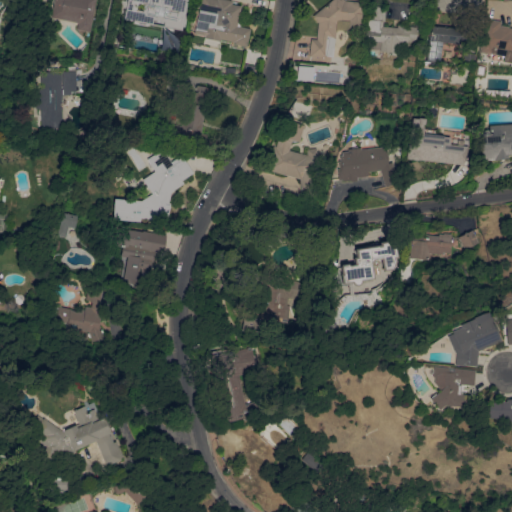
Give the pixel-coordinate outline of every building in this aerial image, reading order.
[(95,0),(89,32),(76,29),(77,22),(49,17),(52,0),(95,0)] [(123,19),(125,8),(118,7),(119,0),(186,0),(186,4),(189,4),(187,12),(184,12),(184,14),(187,15),(185,27),(182,26),(181,30),(123,19)] [(219,40),(203,37),(204,35),(193,33),(200,0),(232,0),(233,2),(232,4),(240,6),(239,15),(240,15),(238,23),(239,24),(240,26),(250,28),(247,46),(233,44),(233,41),(219,39),(219,40)] [(330,0),(345,0),(363,2),(360,31),(348,30),(349,20),(342,19),(336,24),(334,57),(327,56),(326,57),(309,56),(311,39),(317,39),(318,22),(312,15),(330,0)] [(397,27),(397,25),(417,26),(416,42),(408,42),(407,46),(400,45),(400,55),(393,54),(394,52),(380,51),(381,49),(371,48),(372,41),(362,40),(362,30),(365,30),(366,19),(368,19),(370,5),(386,7),(384,22),(383,21),(383,26),(397,27)] [(511,52),(509,52),(508,56),(480,51),(484,18),(500,21),(500,25),(509,26),(509,28),(511,28),(511,52)] [(426,61),(428,39),(429,39),(429,35),(428,35),(428,31),(430,31),(430,26),(471,29),(470,44),(441,42),(440,62),(426,61)] [(476,53),(475,66),(463,65),(463,53),(476,53)] [(48,71),(48,68),(56,68),(56,71),(66,71),(66,66),(75,66),(75,97),(68,97),(68,95),(60,95),(61,128),(39,128),(39,109),(34,109),(34,88),(39,88),(38,71),(48,71)] [(184,103),(192,104),(194,92),(196,92),(196,90),(195,90),(195,85),(210,88),(207,107),(204,107),(202,125),(201,133),(207,134),(205,149),(164,142),(165,132),(168,133),(169,124),(181,126),(184,103)] [(466,161),(465,160),(464,165),(424,160),(425,158),(420,158),(420,160),(406,159),(411,118),(417,118),(424,118),(424,124),(422,124),(422,127),(423,127),(423,129),(436,130),(436,129),(444,129),(443,136),(450,137),(449,144),(457,145),(458,139),(464,140),(463,145),(468,146),(466,161)] [(299,142),(291,140),(289,150),(307,155),(307,149),(316,148),(319,189),(301,190),(300,179),(266,170),(279,119),(303,125),(299,142)] [(511,123),(511,154),(508,154),(508,158),(502,158),(502,159),(479,161),(476,131),(489,130),(488,125),(511,123)] [(357,177),(358,180),(350,181),(350,180),(342,181),(342,179),(339,179),(337,168),(339,168),(338,161),(340,161),(339,156),(343,155),(342,154),(349,153),(349,151),(386,146),(388,163),(392,162),(394,169),(396,169),(400,182),(386,187),(380,169),(367,172),(368,176),(357,177)] [(166,222),(140,217),(139,221),(111,219),(113,198),(140,200),(150,193),(141,179),(153,170),(145,158),(161,148),(170,161),(181,154),(193,172),(181,180),(183,183),(170,192),(168,205),(169,205),(166,222)] [(78,215),(76,228),(68,226),(66,237),(58,236),(59,230),(58,230),(59,225),(61,225),(63,212),(78,215)] [(126,282),(126,279),(123,278),(127,256),(120,255),(121,246),(114,245),(116,231),(123,232),(124,229),(142,231),(142,230),(166,235),(163,252),(154,251),(153,260),(150,259),(146,288),(135,286),(135,284),(126,282)] [(469,230),(475,242),(461,249),(455,237),(469,230)] [(439,252),(439,254),(426,253),(425,260),(405,258),(405,255),(406,255),(408,240),(409,240),(409,235),(420,237),(421,234),(435,236),(436,234),(441,234),(441,233),(449,234),(448,236),(455,237),(457,246),(447,246),(447,253),(439,252)] [(357,281),(356,284),(354,285),(352,285),(351,285),(349,284),(347,282),(337,284),(335,273),(336,273),(335,267),(336,264),(343,263),(344,265),(349,264),(350,262),(351,262),(350,257),(353,257),(352,250),(356,249),(356,247),(377,244),(377,241),(391,239),(396,268),(381,271),(379,258),(372,259),(372,260),(367,261),(370,278),(357,280),(357,281)] [(296,299),(286,297),(285,305),(287,305),(281,339),(238,331),(244,300),(254,302),(259,275),(299,282),(296,299)] [(89,286),(103,289),(100,300),(104,301),(103,309),(102,308),(97,329),(102,328),(104,339),(90,342),(88,333),(89,331),(79,330),(79,333),(65,330),(66,322),(56,320),(57,318),(51,317),(52,311),(58,312),(59,306),(71,308),(71,310),(80,311),(81,308),(85,309),(86,306),(91,307),(92,301),(86,300),(89,286)] [(446,327),(445,325),(460,319),(459,318),(466,315),(475,313),(487,340),(463,351),(462,367),(440,365),(442,352),(440,353),(433,336),(438,333),(437,331),(446,327)] [(511,343),(492,344),(491,319),(511,318),(511,343)] [(255,372),(238,375),(244,403),(256,401),(258,416),(221,423),(208,355),(250,348),(255,372)] [(459,385),(448,384),(447,394),(455,394),(454,407),(430,405),(423,410),(415,399),(425,390),(419,383),(420,377),(418,377),(418,368),(419,366),(460,370),(460,372),(459,385)] [(511,422),(508,422),(499,422),(490,420),(490,418),(471,417),(472,402),(486,403),(487,401),(491,401),(492,399),(510,401),(510,399),(511,399),(511,422)] [(21,429),(33,415),(39,419),(40,418),(57,431),(75,424),(73,420),(72,421),(70,415),(71,414),(69,410),(81,406),(84,412),(90,410),(94,419),(98,417),(109,442),(112,441),(120,460),(103,467),(91,440),(71,450),(72,452),(58,458),(55,451),(54,452),(47,461),(37,453),(42,446),(21,429)] [(322,465),(316,472),(301,460),(307,453),(322,465)] [(46,491),(46,477),(68,477),(68,491),(46,491)] [(121,491),(112,494),(109,486),(129,479),(143,493),(133,504),(121,491)] [(294,511),(301,503),(313,511),(294,511)]
